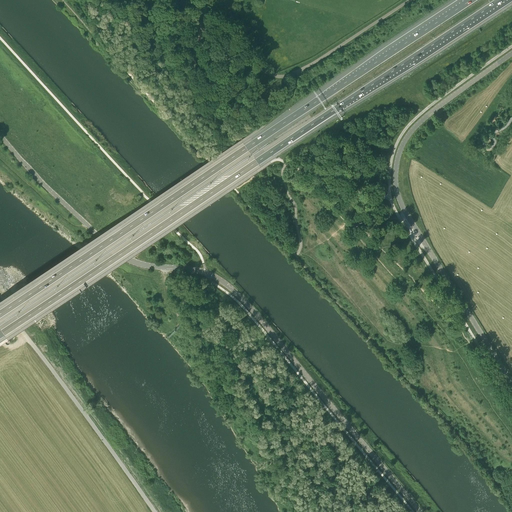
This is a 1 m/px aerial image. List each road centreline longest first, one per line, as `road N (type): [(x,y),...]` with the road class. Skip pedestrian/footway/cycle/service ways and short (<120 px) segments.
road 1 (motorway): [(0,329),(500,0)]
road 2 (tertiary): [(418,511),(236,292),(206,272),(123,254),(0,136)]
road 3 (motorway): [(471,0),(0,309)]
road 4 (tertiary): [(511,382),(395,185),(412,129),(511,53)]
road 5 (track): [(294,166),(450,339),(511,433)]
road 6 (track): [(340,215),(456,325),(511,410)]
road 7 (unclassified): [(155,511),(0,305)]
road 8 (unclassified): [(299,70),(409,0)]
